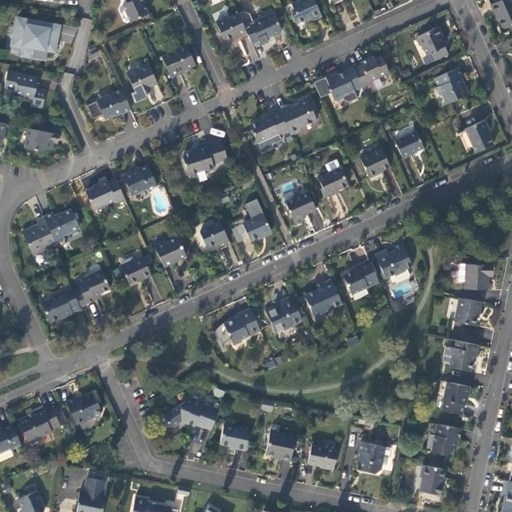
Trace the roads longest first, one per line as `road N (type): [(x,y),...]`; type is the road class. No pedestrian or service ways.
road 1 (residential): [(97,353),(405,200),(511,156)]
road 2 (residential): [(97,353),(145,462),(390,504)]
road 3 (residential): [(95,158),(20,189),(3,217),(6,267),(53,369)]
road 4 (residential): [(436,0),(230,99)]
road 5 (residential): [(511,312),(471,511)]
road 6 (residential): [(230,99),(95,158)]
